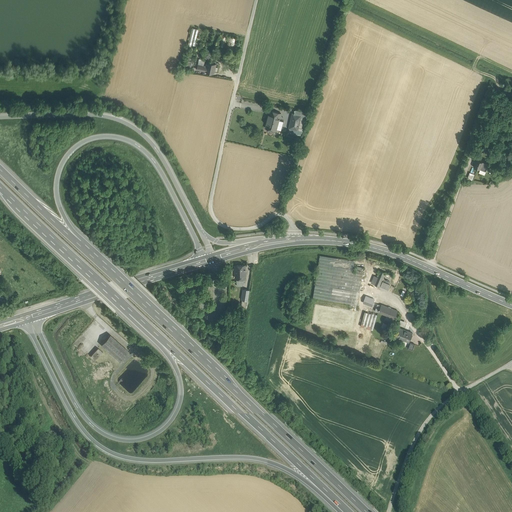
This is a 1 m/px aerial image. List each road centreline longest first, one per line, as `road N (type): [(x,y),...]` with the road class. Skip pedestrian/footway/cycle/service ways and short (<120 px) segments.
road 1 (motorway): [(30,318),(67,405),(100,448),(155,463),(261,462),(328,495)]
road 2 (motorway): [(363,511),(106,264)]
road 3 (motorway): [(106,264),(69,222),(55,189),(75,146),(111,136),(152,160),(208,261)]
road 4 (motorway): [(145,323),(176,368),(181,397),(170,424),(130,442),(109,438),(82,415),(30,318)]
road 5 (unclassified): [(257,0),(210,200),(216,221),(233,228),(282,215),(293,240)]
road 6 (motorway): [(202,235),(156,144),(126,121),(94,113),(0,115)]
road 7 (motorway): [(145,323),(328,495)]
road 8 (secondary): [(293,240),(380,248),(511,304)]
road 9 (unclassified): [(511,362),(459,391),(418,431),(388,511)]
road 10 (motorway): [(0,189),(145,323)]
road 11 (secondary): [(30,318),(208,261)]
road 12 (motorway): [(106,264),(0,169)]
